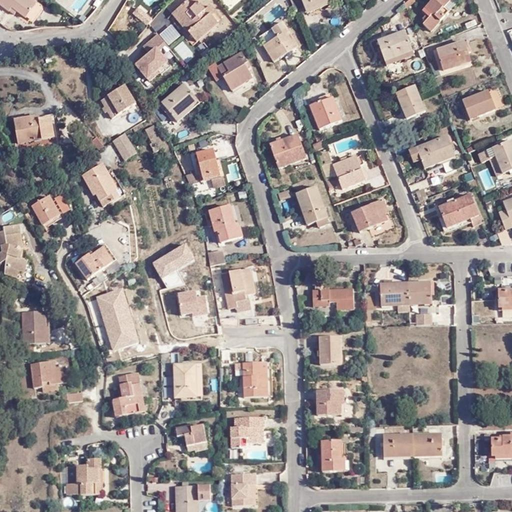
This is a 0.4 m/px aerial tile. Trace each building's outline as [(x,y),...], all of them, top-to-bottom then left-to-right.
[(0,0),(0,6),(8,12),(8,11),(11,8),(15,11),(24,18),(35,4),(30,0),(0,0)] [(193,31),(189,35),(198,45),(220,25),(198,0),(191,0),(177,13),(193,31)] [(292,0),(296,9),(304,5),(301,0),(292,0)] [(330,0),(303,0),(307,9),(331,1),(330,0)] [(428,21),(436,28),(453,6),(450,4),(452,0),(433,0),(427,8),(431,10),(427,15),(430,18),(428,21)] [(140,7),(134,14),(147,25),(153,17),(140,7)] [(276,29),(279,36),(291,30),(287,23),(276,29)] [(291,30),(279,36),(266,44),(276,62),(301,48),(291,30)] [(381,41),(387,58),(415,46),(409,30),(381,41)] [(438,48),(445,68),(473,60),(467,40),(438,48)] [(418,52),(415,46),(387,58),(390,63),(418,52)] [(237,79),(241,86),(253,81),(247,67),(250,65),(246,54),(226,62),(219,65),(219,64),(210,68),(216,82),(224,78),(227,84),(237,79)] [(151,63),(143,68),(146,73),(152,78),(152,79),(158,75),(153,69),(154,68),(151,63)] [(230,91),(241,86),(237,79),(227,84),(230,91)] [(399,86),(409,112),(428,105),(418,79),(399,86)] [(164,106),(178,121),(199,101),(185,86),(164,106)] [(124,87),(101,101),(112,120),(135,106),(124,87)] [(465,99),(471,118),(498,108),(491,90),(465,99)] [(314,101),(322,125),(344,118),(335,93),(314,101)] [(75,107),(78,112),(87,108),(84,102),(75,107)] [(40,117),(15,121),(19,145),(55,139),(51,120),(41,121),(40,117)] [(154,126),(145,130),(152,144),(150,145),(154,154),(165,148),(161,140),(154,126)] [(125,134),(113,142),(125,162),(138,154),(125,134)] [(452,135),(420,145),(423,156),(427,165),(458,154),(452,135)] [(271,146),(278,167),(306,158),(299,136),(271,146)] [(321,138),(313,142),(316,148),(324,145),(321,138)] [(56,146),(55,139),(19,145),(21,152),(56,146)] [(107,149),(109,148),(101,140),(96,145),(103,152),(107,149)] [(492,157),(496,169),(502,167),(504,173),(511,169),(511,140),(481,152),(484,160),(492,157)] [(416,158),(423,156),(420,145),(413,148),(416,158)] [(199,185),(211,181),(209,177),(221,173),(219,167),(216,167),(212,151),(195,156),(198,167),(195,168),(199,185)] [(359,155),(335,163),(343,187),(367,178),(359,155)] [(111,207),(120,201),(115,194),(118,192),(108,175),(104,167),(84,179),(95,200),(98,198),(101,204),(108,201),(111,207)] [(112,173),(108,175),(118,192),(115,194),(120,201),(126,198),(112,173)] [(222,179),(221,173),(209,177),(211,181),(222,179)] [(480,184),(477,176),(468,180),(471,187),(480,184)] [(225,187),(222,179),(211,181),(213,190),(225,187)] [(295,195),(307,226),(317,222),(319,228),(329,224),(315,187),(295,195)] [(417,192),(420,201),(427,199),(425,190),(417,192)] [(440,205),(448,227),(460,222),(460,220),(471,215),(474,224),(484,220),(473,192),(440,205)] [(276,197),(278,202),(288,199),(286,193),(276,197)] [(356,213),(362,232),(391,220),(388,208),(391,206),(388,198),(373,203),(373,205),(356,213)] [(50,199),(33,208),(46,230),(63,221),(50,199)] [(511,199),(505,203),(507,208),(499,212),(505,229),(511,226),(511,199)] [(105,211),(111,207),(108,201),(101,204),(105,211)] [(218,232),(221,243),(242,238),(240,227),(236,228),(231,207),(211,213),(215,233),(218,232)] [(19,273),(23,274),(26,261),(22,260),(24,253),(24,251),(20,228),(0,231),(0,252),(1,256),(0,256),(0,266),(5,276),(17,279),(19,273)] [(107,248),(103,251),(114,267),(118,264),(107,248)] [(206,252),(208,266),(225,264),(223,249),(206,252)] [(88,284),(114,267),(103,251),(92,258),(89,257),(77,266),(88,284)] [(229,274),(219,275),(225,310),(234,309),(234,310),(247,308),(247,301),(246,297),(253,296),(249,271),(229,274)] [(315,286),(315,292),(311,292),(312,308),(328,308),(329,303),(338,303),(339,310),(357,309),(356,298),(355,290),(349,290),(324,291),(325,286),(329,286),(329,278),(310,279),(310,286),(315,286)] [(382,297),(386,297),(387,305),(402,304),(402,312),(412,312),(411,304),(410,283),(394,284),(394,280),(386,281),(386,284),(382,285),(382,297)] [(436,282),(410,283),(411,304),(412,312),(415,312),(414,304),(437,303),(436,282)] [(104,294),(106,304),(124,298),(120,285),(112,288),(113,291),(104,294)] [(511,288),(498,289),(498,307),(498,308),(502,308),(502,310),(511,309),(511,288)] [(380,292),(368,292),(369,310),(381,309),(380,292)] [(124,303),(111,307),(117,327),(136,320),(132,309),(128,311),(125,303),(124,303)] [(44,330),(47,330),(46,313),(22,315),(24,345),(46,344),(44,330)] [(417,314),(417,325),(432,324),(432,314),(417,314)] [(179,341),(181,351),(196,348),(194,338),(179,341)] [(318,367),(339,366),(338,340),(318,341),(317,347),(313,347),(313,360),(317,360),(318,367)] [(53,385),(58,385),(68,383),(66,364),(56,366),(55,361),(32,363),(34,388),(43,387),(43,383),(52,382),(53,385)] [(180,396),(203,396),(202,363),(179,363),(180,396)] [(271,397),(271,363),(245,364),(245,397),(271,397)] [(141,376),(122,379),(126,399),(115,401),(119,420),(148,414),(141,376)] [(58,390),(58,385),(53,385),(52,382),(43,383),(43,387),(43,391),(58,390)] [(320,391),(320,415),(344,416),(344,403),(348,403),(348,391),(320,391)] [(82,393),(64,395),(65,403),(83,401),(82,393)] [(233,448),(242,447),(242,440),(248,440),(248,444),(260,444),(259,428),(265,428),(266,428),(266,417),(236,418),(236,428),(232,428),(233,448)] [(187,450),(194,450),(193,446),(207,444),(204,427),(192,429),(191,426),(176,429),(177,437),(184,436),(187,450)] [(389,457),(416,457),(415,436),(389,436),(389,457)] [(446,436),(415,436),(416,457),(446,455),(446,436)] [(492,440),(493,456),(511,455),(511,436),(503,437),(503,439),(492,440)] [(326,443),(326,474),(355,474),(355,458),(346,458),(346,443),(326,443)] [(208,450),(207,444),(193,446),(194,450),(194,452),(208,450)] [(68,498),(98,497),(98,487),(101,486),(101,473),(103,473),(102,462),(89,463),(89,470),(68,470),(68,498)] [(233,508),(252,508),(251,486),(251,477),(233,477),(233,508)] [(184,491),(177,491),(178,511),(200,511),(200,505),(207,505),(207,490),(191,490),(191,487),(184,487),(184,491)]
